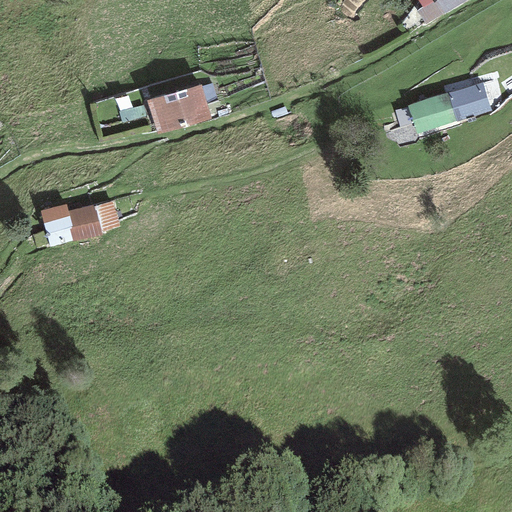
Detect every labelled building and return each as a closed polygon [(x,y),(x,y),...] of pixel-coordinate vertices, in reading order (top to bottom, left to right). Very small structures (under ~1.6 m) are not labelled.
[(499,24),(425,42),(432,71),(506,52),(499,24)] [(209,40),(166,54),(176,80),(218,66),(209,40)] [(492,72),(394,107),(407,143),(505,108),(492,72)] [(94,151),(58,163),(67,191),(135,168),(129,150),(97,161),(94,151)] [(104,232),(120,229),(114,197),(98,199),(104,232)] [(75,242),(103,237),(97,201),(68,206),(75,242)] [(71,243),(69,212),(46,213),(48,244),(71,243)]
